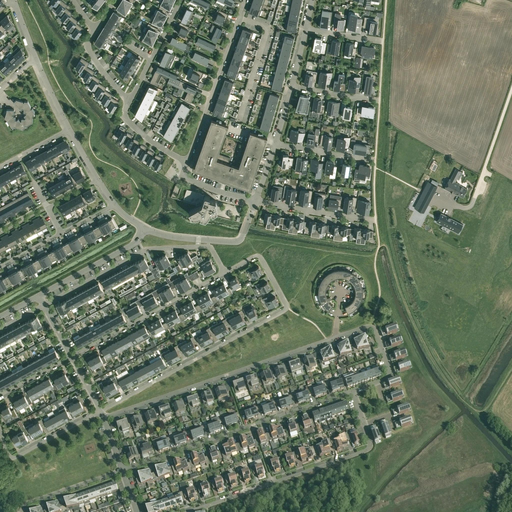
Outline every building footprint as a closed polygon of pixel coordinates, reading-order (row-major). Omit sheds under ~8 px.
[(53,8),(61,14),(66,7),(68,5),(61,0),(59,0),(56,5),(53,8)] [(100,3),(96,0),(91,0),(88,4),(93,7),(93,6),(97,8),(100,3)] [(122,0),(120,3),(130,8),(135,0),(134,0),(122,0)] [(167,0),(163,0),(160,7),(167,10),(168,7),(170,8),(172,3),(167,0)] [(204,0),(190,0),(190,1),(207,9),(210,3),(204,0)] [(252,4),(251,6),(261,10),(263,4),(253,0),(253,1),(252,4)] [(119,9),(117,12),(125,16),(130,8),(120,3),(117,8),(119,9)] [(290,5),(289,11),(299,13),(300,7),(290,5)] [(249,12),(259,16),(261,10),(251,6),(250,9),(250,8),(249,11),(250,11),(249,12)] [(59,16),(66,22),(71,15),(73,13),(66,7),(61,14),(59,16)] [(160,7),(155,15),(164,20),(167,14),(165,13),(167,10),(160,7)] [(187,8),(181,21),(188,24),(194,11),(187,8)] [(215,19),(222,23),(224,19),(226,20),(229,14),(219,10),(218,9),(215,15),(216,15),(215,19)] [(318,26),(327,27),(328,25),(330,25),(332,12),(323,10),(322,10),(321,16),(324,16),(323,20),(319,20),(318,26)] [(287,17),(298,19),(299,13),(289,11),(288,11),(290,12),(289,17),(287,17)] [(111,17),(118,22),(119,22),(120,23),(121,22),(120,21),(122,17),(114,12),(111,17)] [(334,25),(337,26),(337,28),(343,29),(343,25),(345,25),(346,19),(340,19),(340,14),(336,13),(334,25)] [(164,20),(155,15),(153,14),(149,23),(158,27),(160,25),(161,25),(164,20)] [(356,18),(357,15),(350,14),(348,27),(352,28),(352,31),(359,32),(361,19),(356,18)] [(5,30),(6,29),(7,28),(8,29),(13,25),(9,20),(9,19),(7,15),(1,21),(3,23),(0,25),(5,30)] [(64,24),(71,30),(77,23),(78,21),(71,15),(66,22),(64,24)] [(118,22),(111,17),(108,23),(115,27),(117,28),(118,27),(116,25),(118,22)] [(287,17),(286,23),(296,25),(298,19),(287,17)] [(370,18),(365,17),(363,26),(368,27),(368,32),(375,33),(376,29),(377,29),(378,25),(376,25),(377,21),(370,20),(370,18)] [(189,27),(180,22),(177,28),(180,29),(178,33),(185,36),(189,27)] [(70,32),(77,38),(84,29),(77,23),(71,30),(70,32)] [(115,27),(108,23),(105,28),(112,32),(114,33),(115,32),(113,30),(115,27)] [(286,23),(285,29),(295,31),(296,31),(297,28),(296,28),(296,25),(286,23)] [(151,25),(146,33),(155,38),(158,32),(156,31),(158,28),(151,25)] [(209,38),(216,42),(222,29),(215,25),(209,38)] [(112,32),(105,28),(102,33),(110,37),(111,38),(112,37),(110,35),(112,32)] [(242,32),(241,35),(251,38),(253,32),(243,29),(242,29),(241,32),(242,32)] [(110,37),(102,33),(99,38),(107,43),(108,43),(109,42),(107,41),(110,37)] [(141,41),(149,46),(151,43),(152,43),(155,38),(146,33),(145,33),(141,41)] [(240,38),(239,40),(247,43),(249,38),(251,38),(241,35),(240,35),(239,37),(240,38)] [(286,35),(284,41),(292,43),(294,37),(286,35)] [(170,42),(184,48),(187,43),(172,36),(170,42)] [(213,51),(216,45),(198,36),(195,43),(196,42),(213,49),(212,51),(213,51)] [(321,38),(315,37),(315,39),(314,39),(313,43),(314,43),(313,49),(313,50),(313,49),(316,49),(316,50),(318,50),(320,50),(320,52),(324,53),(326,43),(322,42),(321,42),(321,38)] [(96,43),(102,47),(105,49),(106,47),(103,46),(105,42),(106,43),(107,43),(99,38),(96,43)] [(331,53),(331,52),(338,53),(340,41),(337,41),(337,40),(333,39),(333,40),(332,40),(331,47),(328,47),(327,52),(331,53)] [(238,43),(237,46),(245,49),(247,43),(239,40),(239,41),(238,40),(237,43),(238,43)] [(353,43),(346,42),(345,53),(351,54),(351,57),(354,58),(356,49),(353,49),(352,48),(353,43)] [(236,49),(235,51),(243,54),(245,49),(237,46),(236,46),(235,49),(236,49)] [(368,47),(362,46),(361,51),(362,51),(362,56),(371,58),(372,57),(374,57),(374,51),(374,48),(371,47),(371,46),(368,46),(368,47)] [(18,51),(14,55),(20,62),(21,61),(24,57),(21,54),(22,53),(21,49),(18,51)] [(207,63),(209,58),(195,51),(194,50),(192,53),(194,54),(192,58),(198,61),(199,59),(207,63)] [(159,63),(160,64),(167,67),(173,54),(165,51),(159,63)] [(234,55),(233,57),(243,61),(243,60),(241,60),(243,54),(235,51),(235,52),(234,52),(233,54),(234,55)] [(8,58),(9,59),(15,66),(19,62),(20,62),(14,55),(13,53),(8,58)] [(142,62),(134,57),(131,61),(139,66),(142,62)] [(232,60),(231,63),(241,66),(243,61),(233,57),(233,58),(232,57),(231,60),(232,60)] [(76,67),(83,72),(87,67),(89,63),(81,58),(76,67)] [(9,59),(5,63),(11,70),(15,66),(9,59)] [(139,66),(131,61),(128,65),(136,70),(139,66)] [(4,62),(0,65),(0,66),(7,74),(11,70),(5,63),(4,62)] [(230,66),(229,68),(239,72),(237,71),(239,66),(241,67),(241,66),(231,63),(230,63),(229,66),(230,66)] [(136,70),(128,65),(126,69),(133,74),(136,70)] [(158,66),(156,70),(160,72),(160,73),(166,75),(168,70),(158,66)] [(81,76),(89,81),(93,75),(95,71),(87,67),(83,72),(81,76)] [(196,81),(198,77),(201,78),(203,73),(194,68),(189,78),(196,81)] [(237,78),(239,72),(229,68),(228,71),(227,73),(227,74),(237,78)] [(133,74),(126,69),(123,73),(130,78),(133,74)] [(156,81),(160,73),(160,72),(156,70),(150,82),(157,85),(158,82),(156,81)] [(178,75),(168,70),(166,75),(170,77),(167,83),(168,83),(169,81),(179,86),(182,81),(176,79),(178,75)] [(325,86),(325,82),(330,83),(332,73),(326,72),(326,73),(320,72),(318,85),(325,86)] [(130,78),(123,73),(120,77),(127,82),(130,78)] [(313,73),(313,75),(306,74),(304,83),(311,85),(312,80),(315,80),(316,74),(313,73)] [(334,80),(333,89),(341,90),(342,84),(340,83),(341,79),(344,80),(344,75),(339,74),(338,81),(334,80)] [(87,84),(94,89),(99,83),(100,80),(93,75),(89,81),(87,84)] [(356,84),(359,85),(360,77),(354,76),(354,79),(350,79),(348,86),(347,86),(347,90),(351,91),(351,90),(354,90),(356,84)] [(372,82),(373,77),(365,76),(364,81),(366,81),(365,85),(364,85),(363,89),(366,89),(365,93),(370,94),(370,92),(374,93),(372,82)] [(224,82),(223,85),(231,88),(233,82),(225,79),(225,80),(224,80),(223,82),(224,82)] [(182,81),(179,86),(190,91),(189,94),(187,94),(184,100),(190,103),(197,88),(182,81)] [(274,82),(272,88),(281,90),(281,89),(282,89),(282,87),(281,86),(282,84),(274,82)] [(93,92),(100,97),(105,90),(106,87),(99,83),(94,89),(93,92)] [(149,85),(147,90),(155,94),(158,89),(149,85)] [(222,88),(221,91),(229,93),(231,88),(223,85),(222,85),(221,88),(222,88)] [(99,99),(107,104),(111,97),(113,95),(105,90),(100,97),(99,99)] [(147,90),(144,95),(153,99),(155,94),(147,90)] [(220,94),(219,96),(227,99),(229,93),(221,91),(220,91),(219,94),(220,94)] [(271,93),(269,99),(277,102),(279,96),(271,93)] [(144,95),(141,100),(150,104),(152,105),(155,100),(153,99),(144,95)] [(303,113),(308,114),(310,101),(306,100),(307,97),(300,95),(297,105),(297,104),(295,108),(296,108),(296,109),(298,109),(298,110),(299,110),(304,111),(303,113)] [(218,99),(217,102),(227,105),(225,105),(227,99),(219,96),(219,97),(218,97),(217,99),(218,99)] [(105,106),(113,111),(119,102),(111,97),(107,104),(105,106)] [(319,99),(319,98),(314,98),(313,109),(317,110),(317,112),(323,113),(324,107),(320,107),(322,100),(319,99)] [(24,108),(24,102),(22,101),(16,99),(14,102),(21,110),(23,108),(24,108)] [(269,99),(267,105),(276,107),(277,102),(269,99)] [(141,100),(139,105),(148,109),(150,104),(141,100)] [(338,116),(339,106),(336,106),(336,102),(329,101),(327,112),(333,113),(333,115),(338,116)] [(182,102),(179,107),(187,111),(190,107),(182,102)] [(216,105),(215,107),(225,111),(227,105),(217,102),(216,102),(215,105),(216,105)] [(352,112),(350,112),(351,107),(346,106),(346,103),(342,102),(341,110),(342,110),(341,116),(345,117),(345,116),(350,117),(350,116),(351,116),(352,112)] [(139,105),(137,110),(145,114),(148,109),(139,105)] [(266,111),(274,113),(276,107),(267,105),(266,111)] [(357,108),(356,115),(361,115),(362,114),(368,115),(368,116),(373,117),(374,110),(373,110),(374,107),(362,105),(362,108),(357,108)] [(185,116),(187,112),(187,111),(179,107),(176,111),(185,116)] [(223,117),(225,111),(215,107),(214,110),(213,112),(213,113),(223,117)] [(32,108),(31,109),(27,113),(24,115),(25,117),(25,118),(33,118),(33,117),(35,111),(32,108)] [(14,109),(7,109),(7,111),(5,117),(7,120),(7,119),(12,115),(15,112),(14,111),(14,109)] [(137,110),(135,114),(142,121),(145,114),(137,110)] [(174,110),(172,115),(171,115),(174,117),(182,121),(185,116),(176,111),(174,110)] [(274,113),(266,111),(264,116),(272,119),(274,113)] [(12,115),(7,119),(8,121),(12,127),(15,127),(15,126),(15,119),(16,116),(14,116),(12,115)] [(264,116),(262,122),(271,125),(272,119),(264,116)] [(180,126),(182,121),(174,117),(171,121),(180,126)] [(17,119),(15,119),(15,126),(16,126),(17,127),(23,129),(26,126),(25,125),(21,121),(18,118),(17,119)] [(252,187),(251,186),(265,143),(267,137),(250,132),(248,138),(239,167),(228,163),(230,157),(218,153),(228,125),(211,119),(209,125),(210,125),(195,166),(193,166),(192,169),(251,190),(252,187)] [(169,120),(166,125),(168,126),(177,131),(180,126),(171,121),(169,120)] [(261,128),(269,131),(271,125),(262,122),(261,128)] [(115,136),(123,140),(126,133),(124,132),(126,129),(120,126),(115,136)] [(174,136),(177,131),(168,126),(166,131),(174,136)] [(316,128),(315,134),(308,133),(307,144),(313,145),(314,140),(318,140),(319,129),(316,128)] [(305,133),(301,133),(298,132),(298,131),(291,130),(290,139),(297,140),(303,141),(305,133)] [(171,140),(174,136),(166,131),(163,136),(171,140)] [(122,142),(130,146),(133,140),(131,138),(132,135),(127,132),(126,133),(123,140),(122,142)] [(322,134),(320,143),(324,144),(324,147),(330,148),(332,137),(326,136),(326,135),(322,134)] [(338,138),(336,148),(339,149),(339,150),(343,150),(343,149),(344,149),(344,146),(348,146),(349,138),(344,137),(344,139),(338,138)] [(129,149),(137,153),(140,146),(138,145),(139,141),(134,138),(133,140),(130,146),(129,149)] [(351,139),(350,145),(354,146),(353,151),(368,153),(369,145),(364,144),(364,145),(355,144),(355,139),(351,139)] [(64,141),(60,143),(65,152),(71,149),(68,144),(66,145),(64,141)] [(57,145),(54,146),(59,154),(62,152),(63,154),(65,152),(60,143),(59,143),(57,145)] [(136,154),(144,158),(147,151),(145,150),(146,147),(141,144),(140,146),(137,153),(136,154)] [(54,146),(49,149),(53,157),(59,154),(54,146)] [(49,149),(43,152),(47,160),(53,157),(49,149)] [(144,158),(143,160),(151,164),(154,157),(152,156),(154,152),(148,150),(147,151),(144,158)] [(42,163),(47,160),(43,152),(38,155),(42,163)] [(156,154),(154,157),(151,164),(159,169),(162,162),(160,160),(161,157),(156,154)] [(292,165),(293,158),(290,157),(290,158),(288,158),(288,155),(283,154),(282,161),(281,161),(279,166),(280,166),(288,167),(289,165),(292,165)] [(36,156),(32,158),(36,166),(42,163),(38,155),(36,156)] [(306,174),(308,160),(303,159),(303,160),(301,160),(302,157),(297,156),(295,169),(300,170),(300,169),(302,169),(301,173),(306,174)] [(36,166),(32,158),(26,161),(31,171),(37,168),(36,166)] [(312,158),(310,169),(316,170),(315,176),(320,177),(322,163),(318,162),(319,159),(312,158)] [(333,165),(333,162),(334,161),(327,160),(325,170),(331,171),(330,176),(334,176),(336,166),(333,165)] [(343,164),(343,165),(340,165),(338,174),(342,174),(347,175),(347,173),(350,174),(351,164),(346,163),(346,164),(343,164)] [(21,164),(16,167),(20,175),(26,172),(21,164)] [(442,181),(446,173),(426,164),(422,172),(442,181)] [(366,173),(369,173),(369,174),(370,167),(366,167),(367,166),(360,165),(359,169),(355,169),(354,181),(359,182),(360,177),(365,178),(366,173)] [(16,167),(11,170),(15,178),(20,175),(16,167)] [(73,174),(71,176),(74,181),(76,179),(78,182),(84,179),(81,175),(83,174),(80,169),(73,172),(73,174)] [(444,188),(463,197),(467,189),(454,182),(460,171),(456,169),(450,180),(449,179),(444,188)] [(11,170),(5,173),(10,180),(15,178),(11,170)] [(1,175),(0,175),(4,183),(10,180),(5,173),(1,175)] [(71,176),(66,179),(70,187),(75,184),(74,181),(71,176)] [(59,180),(60,182),(64,190),(70,187),(66,179),(65,177),(59,180)] [(418,200),(414,207),(424,212),(437,186),(428,181),(418,200)] [(60,182),(55,184),(59,192),(64,190),(60,182)] [(55,184),(49,187),(54,195),(59,192),(55,184)] [(279,192),(281,193),(282,187),(273,185),(271,198),(277,199),(279,192)] [(296,190),(289,189),(289,186),(285,185),(283,197),(286,198),(286,201),(294,202),(296,190)] [(85,195),(85,196),(82,197),(85,202),(88,201),(89,202),(95,199),(91,193),(93,193),(91,189),(84,193),(85,195)] [(210,197),(206,195),(205,195),(205,196),(204,196),(203,200),(202,199),(203,195),(187,189),(183,200),(195,204),(196,207),(189,211),(190,212),(189,212),(190,213),(190,214),(191,215),(193,215),(193,216),(195,215),(195,216),(196,215),(197,215),(198,215),(200,214),(201,214),(200,217),(202,217),(203,217),(203,218),(205,218),(206,217),(207,217),(208,216),(209,214),(210,213),(210,211),(211,210),(212,213),(214,212),(215,211),(216,210),(217,210),(217,208),(217,207),(217,205),(216,203),(215,201),(216,201),(216,200),(209,198),(210,197)] [(308,197),(311,197),(312,191),(309,190),(309,191),(301,190),(300,193),(299,193),(298,198),(299,198),(299,203),(307,204),(308,197)] [(28,192),(23,195),(28,205),(31,203),(32,205),(35,204),(28,192)] [(315,193),(313,205),(316,206),(321,207),(322,203),(325,203),(327,194),(315,193)] [(81,194),(75,197),(81,207),(86,204),(85,202),(82,197),(81,194)] [(23,195),(18,198),(24,210),(27,208),(26,206),(28,205),(23,195)] [(75,197),(70,200),(74,208),(75,210),(81,207),(75,197)] [(351,211),(352,204),(355,205),(357,197),(353,197),(352,198),(345,197),(343,210),(351,211)] [(18,198),(12,201),(18,210),(21,209),(22,211),(24,210),(18,198)] [(341,199),(330,198),(328,208),(334,208),(333,209),(336,209),(337,209),(337,205),(340,205),(341,199)] [(460,210),(461,206),(463,207),(464,203),(452,199),(451,202),(456,203),(454,209),(460,210)] [(70,200),(65,203),(69,211),(74,208),(70,200)] [(361,210),(360,212),(368,213),(370,202),(358,200),(357,209),(361,210)] [(12,201),(7,203),(14,216),(16,214),(15,212),(18,210),(12,201)] [(7,203),(2,206),(7,216),(10,215),(11,217),(14,216),(7,203)] [(59,206),(65,215),(70,212),(69,211),(65,203),(59,206)] [(441,212),(436,221),(442,225),(458,233),(463,224),(462,223),(441,212)] [(270,229),(273,214),(268,213),(268,214),(265,213),(263,221),(267,221),(266,228),(270,229)] [(279,224),(281,216),(278,215),(273,214),(270,229),(274,229),(276,223),(279,224)] [(39,217),(36,219),(42,230),(47,227),(42,218),(40,219),(39,217)] [(102,219),(108,230),(116,226),(112,218),(108,220),(106,217),(102,219)] [(292,233),(295,218),(290,217),(290,218),(287,217),(287,219),(284,218),(282,224),(286,225),(287,225),(289,225),(288,232),(292,233)] [(301,228),(303,220),(300,220),(300,219),(295,218),(292,233),(297,233),(298,227),(301,228)] [(34,222),(32,224),(37,233),(42,230),(36,219),(33,220),(34,222)] [(108,230),(102,219),(98,221),(100,225),(96,227),(101,234),(108,230)] [(315,236),(317,222),(312,221),(312,222),(309,221),(308,229),(312,229),(310,236),(315,236)] [(325,224),(322,223),(317,222),(315,236),(319,237),(320,231),(324,231),(325,224)] [(29,223),(25,224),(31,236),(37,233),(32,224),(30,225),(29,223)] [(23,228),(21,229),(26,238),(31,236),(25,224),(22,226),(23,228)] [(101,234),(96,227),(93,228),(91,225),(87,227),(93,238),(101,234)] [(338,240),(340,225),(335,225),(332,225),(331,231),(331,232),(334,233),(333,239),(338,240)] [(347,227),(345,226),(340,225),(338,240),(342,241),(343,234),(346,235),(346,234),(350,235),(351,228),(350,228),(350,229),(347,228),(347,227)] [(93,238),(87,227),(83,230),(85,233),(81,235),(86,242),(93,238)] [(18,228),(15,230),(21,241),(26,238),(21,229),(19,230),(18,228)] [(360,243),(362,228),(357,228),(354,228),(353,235),(357,236),(356,242),(360,243)] [(370,230),(367,229),(362,228),(360,243),(365,243),(365,237),(369,237),(372,238),(373,231),(373,232),(370,231),(370,230)] [(13,234),(11,235),(16,244),(21,241),(15,230),(11,232),(13,234)] [(86,242),(81,235),(78,237),(76,233),(72,236),(78,246),(86,242)] [(8,234),(4,236),(10,247),(16,244),(11,235),(9,236),(8,234)] [(2,240),(0,241),(5,250),(10,247),(4,236),(1,238),(2,240)] [(78,246),(72,236),(68,238),(70,241),(66,243),(70,251),(78,246)] [(70,251),(66,243),(63,245),(61,241),(57,244),(63,255),(70,251)] [(63,255),(57,244),(53,246),(55,250),(51,251),(55,259),(63,255)] [(55,259),(51,251),(48,253),(46,250),(42,252),(48,263),(55,259)] [(48,263),(42,252),(38,254),(39,258),(36,260),(40,267),(48,263)] [(188,266),(193,263),(193,262),(197,260),(197,259),(198,258),(197,255),(191,258),(188,252),(182,255),(188,265),(188,266)] [(165,254),(160,257),(166,268),(165,265),(170,262),(165,254)] [(188,266),(188,265),(182,255),(177,258),(182,267),(187,264),(188,266)] [(201,256),(198,258),(197,259),(197,260),(193,262),(193,263),(197,260),(203,270),(213,264),(210,259),(204,262),(201,256)] [(160,271),(166,268),(160,257),(154,260),(160,271)] [(40,267),(36,260),(33,261),(31,258),(27,260),(33,271),(40,267)] [(144,258),(139,261),(144,270),(149,267),(144,258)] [(33,271),(27,260),(23,263),(24,266),(21,268),(25,275),(33,271)] [(139,261),(133,263),(139,273),(144,270),(139,261)] [(133,263),(128,266),(133,276),(139,273),(133,263)] [(216,270),(213,264),(203,270),(201,271),(204,276),(216,270)] [(25,275),(21,268),(18,270),(16,266),(12,269),(18,280),(25,275)] [(128,266),(123,269),(128,279),(133,276),(128,266)] [(251,269),(248,270),(248,272),(252,281),(253,280),(258,277),(257,275),(258,274),(262,272),(258,266),(254,268),(254,267),(251,269)] [(343,266),(342,270),(343,270),(342,277),(344,277),(345,277),(346,278),(347,279),(347,280),(349,281),(350,280),(348,279),(352,273),(351,272),(349,272),(348,271),(347,271),(345,270),(344,270),(345,266),(343,266)] [(333,267),(331,267),(332,271),(333,271),(336,278),(337,277),(338,277),(339,277),(340,277),(341,277),(342,277),(343,270),(342,270),(341,270),(340,270),(339,270),(337,270),(336,270),(335,270),(334,271),(333,267)] [(18,280),(12,269),(7,271),(9,274),(6,276),(10,284),(18,280)] [(123,269),(118,272),(123,282),(128,279),(123,269)] [(354,269),(352,273),(348,279),(350,280),(351,281),(351,282),(352,283),(353,284),(359,280),(359,279),(358,279),(357,277),(356,277),(356,276),(354,275),(353,274),(355,270),(354,269)] [(322,274),(324,277),(325,276),(330,281),(331,281),(331,280),(332,280),(333,279),(334,278),(335,280),(337,279),(337,277),(336,278),(333,271),(332,271),(331,271),(330,272),(329,273),(328,273),(327,274),(326,275),(323,272),(322,274)] [(118,272),(112,275),(117,284),(123,282),(118,272)] [(179,277),(185,289),(191,286),(188,280),(190,279),(188,275),(187,273),(184,274),(185,276),(180,279),(179,277)] [(10,284),(6,276),(3,278),(1,275),(0,275),(0,283),(3,288),(10,284)] [(112,275),(107,278),(112,287),(117,284),(112,275)] [(316,284),(319,285),(320,284),(326,287),(327,287),(327,285),(328,284),(328,283),(329,283),(329,282),(330,281),(325,276),(324,277),(323,278),(322,280),(321,281),(321,282),(320,283),(316,282),(316,284)] [(179,277),(171,281),(174,287),(176,286),(179,292),(185,289),(179,277)] [(236,277),(230,280),(233,285),(230,286),(233,292),(236,290),(235,288),(240,285),(236,277)] [(362,277),(359,279),(359,280),(353,284),(354,285),(354,286),(354,287),(355,287),(355,288),(355,289),(354,289),(354,292),(355,292),(355,290),(362,290),(362,289),(362,288),(362,287),(362,286),(361,285),(361,284),(361,283),(360,282),(360,281),(363,279),(362,277)] [(102,281),(107,290),(112,287),(107,278),(102,281)] [(171,281),(162,286),(169,297),(174,294),(171,289),(174,287),(171,281)] [(99,282),(93,285),(98,295),(104,292),(99,282)] [(262,285),(260,282),(255,285),(257,288),(257,287),(258,289),(258,288),(260,292),(261,291),(262,292),(263,293),(264,292),(264,293),(267,291),(266,290),(270,288),(267,282),(262,285)] [(224,284),(219,287),(223,295),(228,292),(230,294),(232,293),(229,287),(227,289),(224,284)] [(318,292),(318,293),(314,294),(314,295),(319,295),(318,294),(326,293),(326,292),(326,291),(326,290),(326,289),(326,288),(328,288),(328,286),(327,285),(327,287),(326,287),(320,284),(319,285),(319,286),(319,287),(319,288),(319,289),(318,290),(318,292)] [(93,285),(88,288),(93,298),(98,295),(93,285)] [(162,286),(154,290),(158,296),(160,295),(163,300),(169,297),(162,286)] [(223,295),(219,287),(218,286),(213,289),(216,295),(213,296),(216,302),(219,300),(224,297),(223,295)] [(88,288),(82,291),(88,301),(93,298),(88,288)] [(366,288),(362,289),(362,290),(355,290),(355,292),(355,293),(355,294),(355,295),(355,296),(354,297),(361,299),(362,298),(362,297),(362,296),(362,295),(362,294),(363,293),(363,292),(363,291),(363,290),(367,290),(366,288)] [(154,290),(146,295),(153,306),(158,303),(155,298),(158,296),(154,290)] [(82,291),(77,294),(82,304),(88,301),(82,291)] [(216,302),(213,296),(211,298),(208,293),(203,296),(208,306),(216,302)] [(326,293),(318,294),(319,295),(319,296),(319,297),(319,298),(320,299),(320,300),(320,301),(321,302),(321,303),(318,305),(319,306),(322,304),(322,303),(328,300),(327,298),(326,297),(326,296),(326,295),(326,294),(326,293)] [(77,294),(72,297),(77,306),(82,304),(77,294)] [(141,297),(138,299),(141,305),(144,304),(147,309),(153,306),(146,295),(148,298),(143,300),(141,297)] [(208,306),(203,296),(202,295),(197,298),(200,304),(197,305),(200,311),(203,309),(203,308),(208,306)] [(269,306),(270,307),(270,306),(271,308),(272,307),(275,306),(274,304),(278,302),(275,297),(270,299),(268,296),(263,299),(265,302),(266,303),(268,307),(269,306)] [(72,297),(67,300),(72,309),(77,306),(72,297)] [(365,300),(362,298),(361,299),(354,297),(354,298),(354,299),(353,300),(352,301),(351,300),(349,302),(350,303),(351,302),(356,308),(357,307),(357,306),(358,305),(359,304),(359,303),(360,302),(360,301),(361,300),(365,301),(365,300)] [(329,310),(332,305),(331,304),(331,303),(330,303),(330,302),(329,301),(328,301),(330,300),(329,298),(327,298),(328,300),(322,303),(322,304),(323,305),(324,306),(324,307),(326,308),(326,309),(327,309),(329,310)] [(138,299),(130,304),(136,315),(142,312),(139,307),(141,305),(138,299)] [(67,300),(61,303),(67,312),(72,309),(67,300)] [(200,311),(197,305),(194,307),(192,302),(186,304),(192,315),(200,311)] [(359,310),(357,307),(356,308),(351,302),(350,303),(349,304),(347,305),(347,306),(345,306),(348,313),(349,312),(350,312),(352,311),(353,310),(354,309),(355,308),(358,311),(359,310)] [(61,315),(67,312),(61,303),(56,306),(61,315)] [(131,318),(136,315),(130,304),(132,307),(127,309),(125,306),(122,308),(125,314),(128,313),(131,318)] [(192,315),(186,304),(181,307),(184,312),(181,314),(184,319),(187,318),(186,317),(191,314),(192,315)] [(249,313),(251,318),(257,315),(255,311),(256,311),(255,308),(254,307),(253,307),(252,307),(251,306),(246,309),(246,308),(243,310),(246,315),(249,313)] [(170,313),(175,322),(180,319),(181,321),(184,319),(181,314),(178,315),(175,310),(170,313)] [(233,314),(239,325),(245,322),(242,317),(245,315),(242,310),(239,311),(239,312),(234,314),(233,314)] [(122,313),(116,316),(121,324),(126,321),(122,313)] [(175,322),(170,313),(165,316),(167,321),(165,323),(168,328),(171,326),(170,325),(175,322)] [(239,325),(233,314),(225,318),(228,324),(231,322),(234,327),(239,325)] [(37,316),(31,319),(36,329),(42,326),(37,316)] [(110,329),(115,327),(111,319),(109,316),(105,319),(106,322),(110,329)] [(116,316),(111,319),(115,327),(121,324),(116,316)] [(217,323),(223,333),(223,334),(229,331),(226,325),(228,324),(225,318),(222,320),(223,320),(218,323),(217,323)] [(31,319),(26,322),(31,331),(36,329),(31,319)] [(154,322),(159,331),(164,328),(165,330),(168,328),(165,323),(162,324),(159,319),(154,322)] [(160,332),(159,331),(154,322),(154,321),(148,324),(151,329),(148,331),(152,337),(155,335),(154,335),(160,332)] [(26,322),(21,325),(26,334),(31,331),(26,322)] [(106,322),(101,325),(105,332),(110,329),(106,322)] [(223,333),(217,323),(209,327),(212,333),(215,331),(218,336),(223,333)] [(21,325),(15,328),(21,337),(26,334),(21,325)] [(101,325),(95,327),(100,335),(105,332),(101,325)] [(395,326),(385,330),(387,336),(397,333),(395,326)] [(95,327),(90,330),(94,338),(100,335),(95,327)] [(144,327),(139,330),(145,340),(143,337),(149,334),(144,327)] [(201,332),(207,342),(207,343),(212,340),(209,334),(212,333),(209,327),(206,329),(207,329),(202,332),(201,331),(201,332)] [(15,328),(10,331),(15,340),(21,337),(15,328)] [(90,330),(85,333),(89,341),(94,338),(90,330)] [(139,330),(134,332),(139,343),(145,340),(139,330)] [(10,331),(5,333),(10,343),(15,340),(10,331)] [(134,332),(128,335),(134,345),(139,343),(134,332)] [(207,342),(201,332),(193,336),(196,341),(199,340),(201,345),(207,342)] [(5,333),(0,336),(0,337),(5,346),(10,343),(5,333)] [(85,333),(80,336),(84,344),(89,341),(85,333)] [(128,335),(123,338),(127,346),(132,343),(134,346),(134,345),(128,335)] [(80,336),(74,339),(78,347),(84,344),(80,336)] [(185,341),(190,351),(191,351),(196,348),(193,343),(196,341),(193,336),(190,338),(191,339),(186,342),(185,340),(185,341)] [(360,338),(359,339),(363,350),(369,348),(368,347),(372,346),(370,341),(367,342),(365,337),(362,337),(360,338)] [(123,338),(118,341),(122,349),(127,346),(123,338)] [(391,348),(401,344),(399,338),(389,342),(391,348)] [(352,345),(355,353),(363,350),(359,339),(354,341),(355,346),(353,347),(352,345)] [(118,341),(113,344),(118,354),(117,351),(122,349),(118,341)] [(190,351),(185,341),(177,345),(180,350),(183,349),(185,354),(190,351)] [(343,344),(342,345),(346,357),(347,357),(346,356),(355,353),(352,345),(352,346),(349,347),(348,343),(345,343),(343,344)] [(113,344),(107,347),(113,357),(118,354),(113,344)] [(169,349),(174,360),(175,360),(180,357),(177,352),(180,350),(177,345),(174,346),(175,348),(170,351),(169,349)] [(341,359),(346,357),(342,345),(336,347),(338,352),(336,353),(335,351),(338,359),(340,358),(341,359)] [(113,357),(107,347),(102,350),(106,357),(111,354),(113,357)] [(169,363),(174,360),(169,349),(161,354),(164,359),(166,358),(169,363)] [(326,350),(325,351),(329,362),(338,359),(335,351),(335,352),(332,353),(331,349),(328,349),(326,350)] [(55,350),(49,353),(54,360),(59,357),(55,350)] [(320,365),(329,362),(325,351),(319,353),(321,358),(318,359),(320,365)] [(394,355),(396,361),(405,357),(403,351),(394,355)] [(98,352),(93,355),(98,364),(103,361),(104,363),(107,362),(104,356),(101,358),(98,352)] [(49,353),(44,355),(48,363),(54,360),(49,353)] [(316,366),(312,354),(308,356),(309,359),(303,361),(301,356),(307,372),(310,370),(310,368),(316,366)] [(44,355),(39,358),(43,366),(48,363),(44,355)] [(87,365),(92,373),(95,372),(93,367),(98,364),(93,355),(87,358),(90,363),(87,365)] [(39,358),(34,361),(38,369),(43,366),(39,358)] [(161,358),(156,361),(160,368),(166,365),(161,358)] [(298,359),(294,361),(295,364),(289,366),(287,360),(287,361),(292,374),(302,371),(298,359)] [(34,361),(28,364),(33,372),(38,369),(34,361)] [(156,361),(151,364),(155,371),(160,368),(156,361)] [(407,363),(398,366),(400,372),(409,369),(407,363)] [(28,364),(23,367),(27,375),(33,372),(28,364)] [(151,364),(145,366),(150,374),(155,371),(151,364)] [(288,376),(283,364),(280,366),(281,369),(275,371),(273,365),(272,366),(274,371),(276,374),(277,379),(278,382),(279,383),(280,383),(279,379),(288,376)] [(376,369),(373,370),(375,378),(381,376),(378,365),(375,366),(376,369)] [(145,366),(140,369),(144,377),(150,374),(145,366)] [(23,367),(18,370),(22,378),(27,375),(23,367)] [(370,380),(375,378),(373,370),(372,367),(370,368),(371,371),(367,372),(370,380)] [(140,369),(135,372),(139,380),(144,377),(140,369)] [(269,369),(265,371),(266,374),(261,376),(259,370),(258,371),(263,384),(273,380),(269,369)] [(365,373),(362,374),(361,374),(364,381),(370,380),(367,372),(366,369),(364,370),(365,373)] [(18,370),(13,373),(17,380),(22,378),(18,370)] [(64,371),(58,373),(63,383),(68,380),(71,385),(74,383),(70,375),(67,376),(64,371)] [(358,383),(364,381),(361,374),(362,374),(361,371),(358,372),(359,375),(356,376),(358,383)] [(135,372),(130,375),(134,383),(139,380),(135,372)] [(353,385),(358,383),(356,376),(354,372),(352,373),(353,375),(350,377),(350,378),(353,385)] [(13,373),(7,376),(12,383),(17,380),(13,373)] [(59,386),(63,383),(58,373),(53,376),(56,382),(53,384),(56,389),(59,387),(59,386)] [(255,374),(251,375),(252,378),(246,381),(244,375),(250,391),(253,390),(253,388),(259,385),(255,374)] [(347,387),(353,385),(350,378),(350,377),(349,374),(347,374),(348,377),(344,379),(347,387)] [(123,388),(129,385),(123,375),(117,378),(123,388)] [(123,375),(129,385),(134,383),(130,375),(125,378),(123,375)] [(7,376),(2,378),(6,386),(12,383),(7,376)] [(114,382),(109,384),(114,394),(119,391),(116,385),(119,383),(116,378),(113,380),(114,382)] [(343,378),(335,381),(338,390),(344,388),(342,381),(344,380),(343,378)] [(49,379),(43,382),(48,389),(53,386),(49,379)] [(233,385),(231,380),(235,394),(246,390),(242,379),(238,380),(239,383),(233,385)] [(328,379),(325,380),(327,386),(330,385),(332,392),(338,390),(335,381),(329,382),(328,379)] [(397,379),(396,379),(388,382),(390,388),(399,385),(397,379)] [(323,383),(317,385),(321,396),(327,394),(324,387),(327,386),(325,380),(322,381),(323,383)] [(43,382),(38,385),(44,395),(42,392),(48,389),(43,382)] [(108,396),(114,394),(109,384),(104,387),(101,382),(98,384),(102,392),(105,391),(108,396)] [(38,385),(33,387),(38,398),(44,395),(38,385)] [(228,396),(224,385),(220,386),(221,389),(215,391),(213,386),(219,402),(222,401),(222,398),(228,396)] [(315,387),(309,389),(310,392),(313,391),(315,398),(321,396),(317,385),(314,386),(315,387)] [(310,392),(309,389),(308,386),(305,387),(306,390),(301,392),(304,402),(310,400),(307,393),(310,392)] [(33,387),(27,390),(33,401),(38,398),(33,387)] [(214,401),(210,390),(206,391),(207,394),(201,396),(199,391),(205,407),(208,405),(208,403),(214,401)] [(291,392),(292,395),(293,398),(296,397),(298,404),(304,402),(301,392),(295,394),(294,391),(291,392)] [(23,393),(18,396),(24,407),(23,405),(28,402),(29,404),(32,402),(29,397),(26,398),(23,393)] [(390,396),(392,402),(402,399),(400,393),(390,396)] [(78,398),(73,400),(79,412),(85,409),(82,404),(84,402),(80,394),(77,395),(78,398)] [(196,395),(192,396),(193,399),(187,401),(185,396),(187,402),(188,405),(191,412),(194,410),(194,408),(200,406),(196,395)] [(290,399),(293,398),(292,395),(284,398),(287,408),(293,406),(290,399)] [(18,396),(13,398),(16,404),(13,406),(16,411),(24,407),(18,396)] [(281,410),(287,408),(284,398),(278,400),(277,398),(274,399),(276,404),(279,403),(281,410)] [(186,411),(182,399),(178,401),(179,404),(173,406),(171,400),(171,401),(176,416),(180,415),(179,413),(186,411)] [(273,405),(276,404),(274,399),(272,400),(273,402),(271,402),(271,400),(267,402),(268,404),(267,404),(270,414),(276,412),(273,405)] [(74,415),(79,412),(73,400),(74,403),(69,406),(67,401),(64,402),(68,411),(71,409),(74,415)] [(346,403),(340,405),(343,412),(344,415),(344,413),(347,412),(348,414),(350,413),(346,403)] [(0,413),(4,420),(13,416),(14,417),(17,415),(14,409),(11,411),(7,404),(1,407),(3,412),(0,413)] [(168,404),(164,405),(165,408),(159,411),(158,405),(157,405),(163,421),(166,420),(166,418),(172,416),(168,404)] [(264,416),(270,414),(267,404),(266,404),(267,405),(261,407),(261,406),(258,407),(259,410),(262,409),(264,416)] [(340,405),(335,406),(337,414),(338,417),(339,417),(338,415),(342,414),(342,416),(344,415),(343,412),(340,405)] [(253,418),(258,416),(256,411),(259,410),(258,407),(258,406),(252,408),(252,406),(249,408),(252,418),(253,418)] [(335,406),(329,408),(332,416),(333,419),(332,417),(336,416),(336,418),(338,417),(337,414),(335,406)] [(397,409),(399,415),(409,412),(406,406),(397,409)] [(64,407),(59,410),(64,420),(70,417),(64,407)] [(247,420),(249,420),(250,421),(253,419),(253,418),(252,418),(249,408),(248,408),(249,410),(244,412),(243,411),(241,412),(242,415),(244,414),(247,420)] [(329,408),(323,410),(326,418),(327,421),(326,418),(330,417),(331,420),(333,419),(332,416),(329,408)] [(158,421),(154,409),(150,411),(151,413),(145,416),(143,410),(148,424),(158,421)] [(54,413),(59,423),(64,420),(59,410),(60,413),(55,416),(54,413)] [(323,410),(318,412),(320,420),(322,423),(321,420),(324,419),(325,422),(327,421),(326,418),(323,410)] [(319,424),(322,423),(320,420),(318,412),(312,414),(315,422),(318,421),(319,424)] [(54,426),(59,423),(54,413),(48,416),(54,426)] [(238,413),(229,416),(233,427),(236,425),(235,424),(238,423),(236,417),(239,416),(238,413)] [(140,414),(136,415),(137,418),(131,420),(129,415),(134,431),(138,430),(137,428),(144,425),(140,414)] [(44,421),(48,429),(54,426),(48,416),(50,419),(44,421)] [(229,416),(229,417),(224,419),(222,416),(220,417),(221,420),(222,423),(224,422),(226,427),(232,425),(232,427),(233,427),(229,416)] [(302,418),(303,422),(302,422),(304,429),(311,426),(311,428),(315,427),(312,420),(309,421),(307,416),(302,418)] [(399,422),(401,428),(411,425),(409,418),(399,422)] [(39,422),(34,425),(39,434),(44,431),(41,426),(44,424),(41,419),(38,420),(39,422)] [(130,430),(126,419),(122,420),(123,423),(117,425),(115,420),(119,434),(130,430)] [(23,431),(18,434),(23,443),(28,440),(25,434),(28,433),(23,425),(21,420),(20,420),(17,421),(23,431)] [(219,424),(222,423),(221,420),(212,423),(216,432),(221,430),(219,424)] [(295,426),(293,421),(287,423),(289,427),(288,427),(290,434),(297,432),(297,433),(300,432),(298,425),(295,426)] [(212,423),(204,426),(205,429),(207,428),(210,434),(216,432),(212,423)] [(23,425),(28,433),(31,431),(34,437),(39,434),(34,425),(29,428),(28,426),(25,428),(23,425)] [(391,434),(388,425),(387,425),(381,427),(385,436),(391,434)] [(204,426),(195,429),(199,438),(204,436),(202,430),(205,429),(204,426)] [(267,434),(270,442),(270,441),(273,440),(273,441),(279,439),(275,429),(275,427),(269,429),(270,434),(268,435),(267,434)] [(281,427),(275,429),(279,439),(284,437),(285,439),(288,438),(285,430),(282,431),(281,427)] [(193,440),(199,438),(195,429),(189,431),(189,429),(186,430),(188,435),(190,434),(193,440)] [(185,435),(188,435),(186,430),(183,431),(184,433),(178,435),(182,444),(187,442),(185,435)] [(371,432),(373,439),(374,442),(381,440),(377,430),(371,432)] [(261,445),(270,442),(267,434),(267,435),(264,436),(263,431),(257,433),(261,445)] [(344,436),(339,438),(342,448),(343,448),(348,446),(346,442),(349,441),(347,433),(344,434),(344,436)] [(347,433),(349,441),(350,443),(353,442),(354,445),(360,443),(357,433),(351,435),(351,434),(348,435),(347,433)] [(18,446),(23,443),(18,434),(13,436),(12,435),(8,436),(11,442),(14,440),(18,446)] [(176,446),(182,444),(178,435),(172,437),(172,434),(169,435),(170,438),(171,440),(173,439),(176,446)] [(238,444),(237,444),(240,451),(243,450),(248,448),(249,449),(245,439),(246,439),(245,437),(239,440),(241,444),(238,445),(238,444)] [(245,437),(246,439),(245,439),(249,449),(254,447),(255,449),(258,448),(256,440),(253,441),(251,437),(246,439),(245,437)] [(170,438),(161,441),(165,450),(170,448),(168,441),(171,440),(170,438)] [(339,438),(330,441),(332,447),(333,449),(336,448),(337,451),(343,449),(343,448),(342,448),(339,438),(338,438),(339,438)] [(326,441),(321,443),(325,455),(331,453),(329,448),(332,447),(330,441),(329,439),(326,440),(326,441)] [(159,452),(165,450),(161,441),(153,444),(154,446),(156,445),(159,452)] [(233,442),(227,444),(228,445),(232,455),(231,454),(237,452),(237,453),(240,451),(237,444),(238,445),(235,446),(233,442)] [(313,447),(315,455),(316,455),(315,454),(318,453),(320,457),(325,455),(321,443),(322,445),(316,447),(316,446),(313,447)] [(149,457),(153,455),(149,444),(143,446),(142,444),(138,445),(144,461),(142,456),(148,454),(149,457)] [(226,457),(232,455),(228,445),(222,447),(224,451),(221,452),(224,460),(227,459),(226,457)] [(307,460),(308,461),(314,459),(312,455),(315,454),(315,455),(313,447),(304,450),(308,460),(307,460)] [(140,460),(136,448),(129,451),(129,449),(125,450),(131,466),(129,460),(135,458),(136,461),(140,460)] [(217,453),(215,448),(209,450),(210,454),(210,455),(212,462),(219,459),(219,460),(222,459),(220,452),(217,453)] [(297,459),(300,458),(302,462),(307,460),(308,460),(304,450),(298,452),(298,450),(295,451),(297,459)] [(289,468),(295,466),(294,461),(297,460),(294,453),(291,454),(284,457),(287,464),(288,464),(289,468)] [(192,460),(189,461),(190,463),(192,469),(200,466),(197,456),(197,454),(191,456),(192,460)] [(203,454),(197,456),(200,466),(206,464),(206,466),(210,465),(207,457),(204,458),(203,454)] [(273,469),(275,473),(281,471),(279,466),(282,465),(280,458),(276,459),(270,462),(272,469),(273,469)] [(183,472),(180,462),(179,460),(173,462),(175,466),(172,467),(174,475),(183,472)] [(185,460),(180,462),(183,472),(188,470),(189,472),(192,471),(192,469),(190,463),(187,464),(185,460)] [(166,465),(161,467),(165,478),(164,477),(169,475),(170,476),(173,475),(171,469),(168,470),(166,465)] [(257,474),(258,478),(264,476),(263,472),(264,472),(261,465),(254,467),(251,468),(254,475),(257,474)] [(157,473),(154,474),(156,481),(165,478),(161,467),(155,469),(157,473)] [(243,478),(245,483),(251,481),(249,477),(250,477),(248,469),(241,472),(241,471),(238,472),(240,479),(243,478)] [(149,471),(144,473),(148,484),(156,481),(154,474),(154,475),(151,476),(149,471)] [(147,484),(148,484),(144,473),(138,475),(139,479),(136,480),(138,486),(147,483),(147,484)] [(231,488),(237,486),(236,482),(237,481),(235,475),(228,477),(227,476),(224,477),(227,484),(230,483),(231,488)] [(218,492),(224,490),(222,486),(223,486),(221,479),(214,481),(211,482),(213,489),(216,488),(218,492)] [(115,484),(110,486),(113,495),(113,496),(119,493),(118,491),(115,483),(115,484)] [(204,497),(210,495),(208,491),(209,491),(207,483),(200,486),(200,485),(197,486),(199,494),(202,493),(204,497)] [(110,486),(104,488),(107,497),(113,495),(110,486)] [(104,488),(98,490),(101,499),(107,497),(104,488)] [(190,502),(196,500),(194,496),(195,496),(193,488),(186,491),(186,490),(183,491),(185,498),(188,497),(190,502)] [(98,490),(93,492),(95,499),(101,497),(101,499),(98,490)] [(178,492),(173,494),(177,505),(182,503),(181,500),(184,499),(181,491),(178,492)] [(93,492),(87,494),(90,501),(95,499),(93,492)] [(87,494),(81,496),(84,504),(85,504),(84,503),(90,501),(87,494)] [(173,496),(167,497),(171,507),(177,505),(173,494),(172,494),(173,496)] [(75,496),(69,498),(73,510),(79,508),(75,496)] [(76,496),(75,496),(79,508),(79,506),(84,504),(81,496),(76,497),(76,496)] [(167,499),(162,500),(165,509),(171,507),(167,497),(167,499)] [(65,505),(62,506),(63,507),(64,511),(67,511),(68,511),(73,510),(69,498),(64,500),(65,505)] [(156,501),(159,511),(160,511),(165,509),(162,500),(156,502),(156,501)] [(159,511),(156,501),(150,503),(153,511),(159,511)] [(58,502),(52,504),(54,511),(64,511),(63,507),(60,508),(58,502)]
